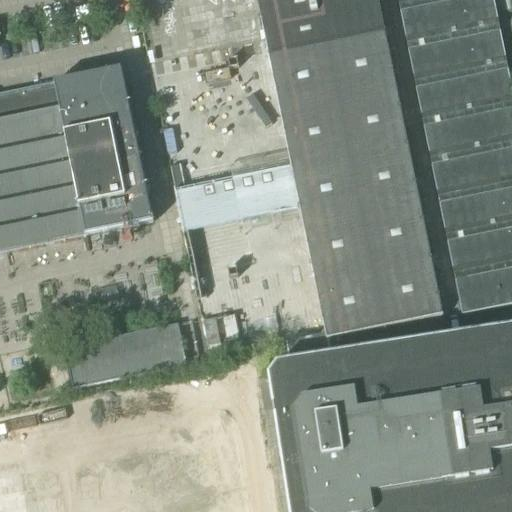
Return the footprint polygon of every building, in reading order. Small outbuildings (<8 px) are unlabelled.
[(286,344),(286,347),(289,365),(278,367),(269,380),(270,387),(274,412),(277,429),(289,511),(511,511),(511,330),(446,341),(443,319),(377,0),(256,0),(266,42),(326,337),(286,344)] [(511,307),(511,99),(509,88),(491,0),(397,0),(463,318),(511,307)] [(511,0),(491,0),(509,88),(511,87),(511,0)] [(0,255),(153,224),(121,72),(0,97),(0,255)] [(204,77),(206,86),(229,82),(228,72),(204,77)] [(193,234),(183,236),(188,260),(198,258),(193,234)] [(64,350),(73,391),(187,368),(178,327),(64,350)]
